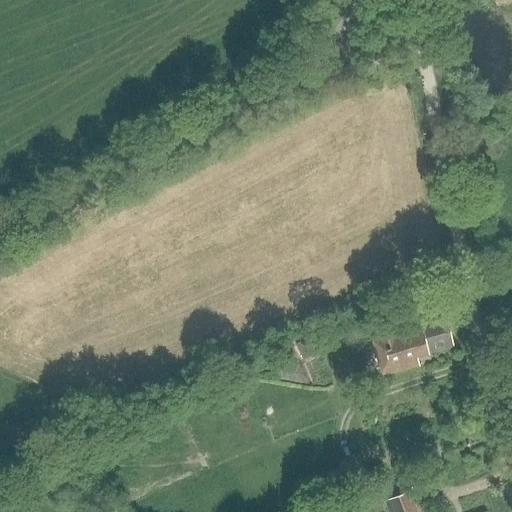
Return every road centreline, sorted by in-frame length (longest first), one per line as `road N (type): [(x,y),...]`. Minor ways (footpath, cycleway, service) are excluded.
road 1 (track): [(511,481),(417,28),(369,0)]
road 2 (unclassified): [(0,239),(287,81),(364,0)]
